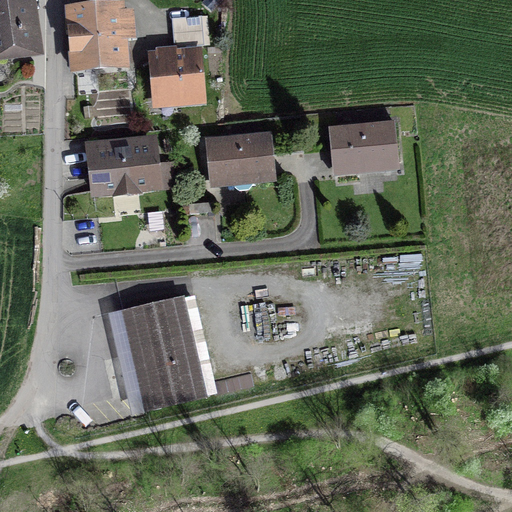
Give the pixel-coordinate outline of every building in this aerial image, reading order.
[(25,0),(0,0),(0,55),(33,51),(25,0)] [(77,13),(74,13),(78,69),(121,66),(119,41),(132,40),(130,14),(117,15),(116,7),(77,10),(77,13)] [(200,19),(173,21),(176,48),(203,45),(200,19)] [(197,56),(155,59),(157,81),(152,81),(153,99),(159,99),(159,104),(201,100),(197,56)] [(353,129),(330,132),(334,175),(358,173),(358,166),(397,163),(394,125),(360,129),(360,132),(353,133),(353,129)] [(230,141),(207,143),(211,187),(235,185),(235,188),(239,192),(248,191),(252,187),(252,183),(275,181),(271,137),(237,141),(237,144),(230,145),(230,141)] [(107,154),(90,156),(94,193),(158,186),(159,192),(174,190),(172,167),(156,168),(154,149),(124,152),(123,144),(106,146),(107,154)] [(182,300),(123,314),(146,411),(205,398),(182,300)]
